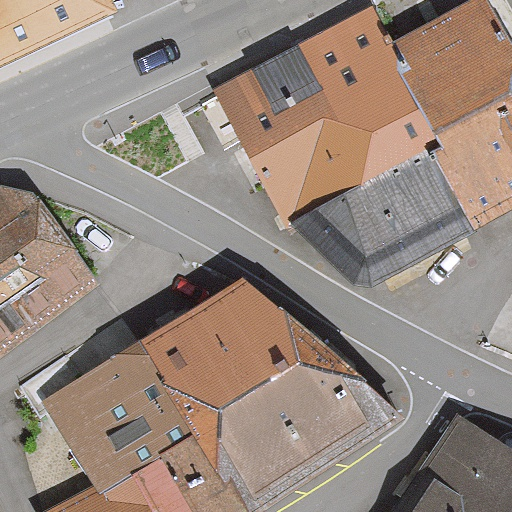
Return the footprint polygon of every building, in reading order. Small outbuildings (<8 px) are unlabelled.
[(0,0),(0,68),(110,14),(104,0),(0,0)] [(511,49),(486,0),(479,0),(391,46),(418,97),(511,49)] [(328,117),(364,185),(443,144),(418,97),(391,46),(373,10),(294,50),(328,117)] [(511,130),(511,49),(418,97),(443,144),(452,162),(511,130)] [(328,117),(294,50),(215,91),(250,158),(328,117)] [(328,117),(250,158),(285,226),(364,185),(328,117)] [(511,208),(511,130),(452,162),(484,223),(511,208)] [(452,162),(443,144),(364,185),(285,226),(304,231),(333,260),(358,285),(370,283),(484,223),(452,162)] [(0,352),(97,285),(33,194),(0,190),(0,352)] [(267,380),(322,349),(239,288),(148,339),(196,421),(267,380)] [(196,421),(148,339),(46,399),(96,484),(164,444),(203,511),(243,511),(248,509),(196,421)] [(322,349),(267,380),(319,468),(404,418),(322,349)] [(319,468),(267,380),(196,421),(248,509),(319,468)] [(511,511),(511,455),(464,423),(394,511),(511,511)] [(203,511),(164,444),(96,484),(47,511),(203,511)]
